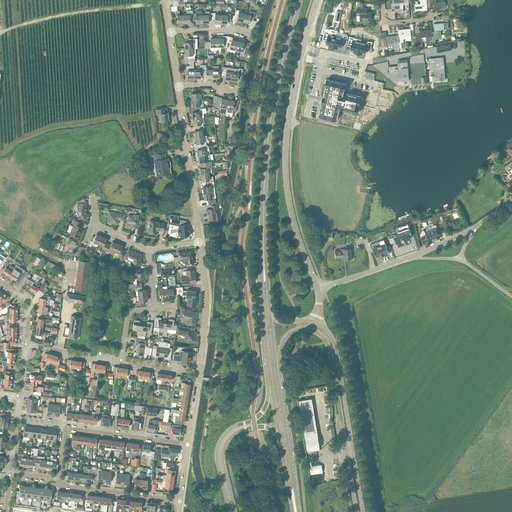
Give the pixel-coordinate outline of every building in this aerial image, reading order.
[(408,0),(392,0),(394,9),(395,9),(396,15),(404,14),(403,8),(400,8),(400,2),(408,2),(408,3),(409,3),(408,0)] [(426,0),(420,0),(420,3),(415,4),(415,10),(427,9),(427,7),(426,0)] [(426,0),(427,7),(430,7),(430,9),(442,8),(445,8),(446,6),(445,3),(444,2),(442,2),(442,1),(436,2),(435,0),(426,0)] [(243,21),(245,13),(239,12),(239,10),(236,9),(235,15),(238,16),(237,20),(243,21)] [(367,9),(357,9),(357,15),(360,15),(360,21),(371,21),(371,12),(367,12),(367,9)] [(190,19),(193,19),(193,10),(186,10),(186,15),(183,15),(183,23),(190,23),(190,19)] [(202,23),(202,11),(200,10),(197,10),(195,11),(195,13),(193,13),(193,10),(193,19),(196,19),(196,23),(202,23)] [(212,19),(212,13),(209,13),(209,11),(205,11),(205,14),(202,14),(202,11),(202,23),(208,23),(208,19),(212,19)] [(253,20),(255,12),(249,11),(248,14),(245,13),(243,21),(248,23),(249,19),(253,20)] [(221,15),(215,14),(215,13),(212,13),(212,19),(215,19),(215,22),(221,23),(221,15)] [(231,21),(231,13),(227,13),(227,15),(221,15),(221,23),(227,23),(227,21),(231,21)] [(436,42),(435,39),(442,38),(441,29),(448,29),(448,22),(434,23),(434,29),(432,30),(433,42),(436,42)] [(398,29),(399,35),(400,48),(406,47),(405,39),(411,38),(414,38),(413,30),(410,30),(410,28),(398,29)] [(433,45),(433,42),(432,30),(419,31),(420,32),(415,32),(416,44),(421,44),(420,37),(426,37),(427,46),(433,45)] [(326,32),(324,39),(327,40),(326,46),(329,46),(329,47),(334,48),(336,37),(329,35),(329,33),(326,32)] [(387,38),(381,38),(382,46),(387,46),(388,49),(394,48),(400,48),(399,35),(387,36),(387,38)] [(336,37),(334,48),(338,49),(338,48),(341,49),(342,43),(346,44),(348,37),(344,36),(343,39),(336,37)] [(349,37),(348,44),(351,45),(350,50),(353,51),(352,52),(357,53),(360,42),(360,39),(353,38),(349,37)] [(188,38),(188,42),(184,42),(184,49),(193,49),(193,42),(195,42),(195,38),(188,38)] [(217,46),(217,38),(210,38),(211,42),(207,42),(207,48),(211,48),(211,49),(217,49),(217,46)] [(226,48),(227,42),(223,42),(223,38),(217,38),(217,46),(223,46),(223,48),(226,48)] [(236,49),(238,41),(232,39),(231,43),(227,42),(226,48),(229,49),(229,50),(235,52),(236,49)] [(244,56),(246,47),(243,46),(244,42),(238,41),(236,49),(242,50),(241,55),(244,56)] [(360,42),(357,53),(362,54),(362,53),(365,54),(366,48),(370,49),(371,42),(368,41),(367,43),(360,42)] [(451,43),(436,47),(437,53),(452,49),(451,43)] [(188,58),(195,58),(194,55),(193,55),(193,49),(184,49),(185,55),(188,55),(188,58)] [(442,69),(444,69),(443,57),(435,58),(435,63),(429,64),(430,71),(432,70),(434,70),(434,75),(434,76),(435,75),(436,75),(437,77),(437,81),(445,80),(445,74),(442,74),(442,69)] [(195,58),(188,58),(188,61),(189,61),(189,65),(186,65),(186,70),(187,70),(187,78),(194,78),(194,69),(194,61),(195,61),(195,58)] [(398,64),(398,66),(388,67),(389,74),(398,73),(399,76),(401,76),(401,81),(409,80),(408,75),(406,75),(406,70),(408,70),(407,60),(399,60),(399,63),(398,64)] [(200,77),(200,74),(203,74),(203,65),(200,65),(200,67),(197,67),(197,69),(194,69),(194,78),(200,77)] [(212,69),(209,69),(208,67),(206,67),(206,65),(203,65),(203,74),(206,74),(206,77),(212,77),(212,66),(212,69)] [(212,66),(212,77),(219,77),(219,74),(222,75),(222,69),(222,68),(219,67),(219,66),(212,66)] [(222,69),(222,75),(225,76),(225,79),(231,80),(233,68),(223,66),(223,68),(222,68),(222,69)] [(233,68),(231,80),(237,81),(238,78),(241,78),(242,69),(238,68),(238,69),(233,68)] [(326,80),(318,116),(337,120),(339,113),(340,108),(344,108),(343,111),(357,114),(360,97),(347,94),(346,97),(343,96),(345,84),(326,80)] [(226,108),(228,100),(222,99),(221,104),(216,103),(215,106),(215,110),(220,111),(226,112),(226,108)] [(195,105),(195,109),(198,109),(202,108),(203,108),(203,103),(202,103),(202,100),(199,100),(191,100),(191,106),(195,105)] [(226,108),(226,112),(232,113),(233,110),(236,111),(237,105),(233,104),(234,100),(228,100),(226,108)] [(166,113),(166,108),(155,110),(156,114),(160,114),(161,122),(169,121),(167,113),(166,113)] [(202,108),(198,109),(195,109),(195,112),(191,113),(192,119),(200,118),(203,117),(202,109),(202,108)] [(200,118),(192,119),(193,125),(197,124),(197,128),(203,127),(203,123),(201,124),(200,118)] [(203,127),(197,128),(197,130),(194,131),(195,138),(206,136),(203,136),(202,130),(204,129),(203,127)] [(206,136),(195,138),(196,143),(199,143),(200,146),(209,145),(206,145),(206,142),(207,142),(206,136)] [(209,145),(200,146),(200,150),(197,150),(197,152),(195,152),(196,156),(209,154),(206,155),(205,151),(209,150),(209,148),(209,145)] [(150,161),(154,161),(156,175),(170,173),(168,158),(165,159),(164,154),(149,156),(150,161)] [(209,154),(196,156),(197,160),(198,160),(199,161),(202,161),(203,165),(214,163),(214,159),(210,160),(209,154)] [(214,163),(203,165),(203,168),(200,169),(201,175),(209,173),(208,167),(215,166),(214,163)] [(209,173),(201,175),(202,180),(205,179),(206,183),(214,182),(213,176),(209,177),(209,173)] [(214,182),(206,183),(206,187),(203,187),(204,193),(212,192),(211,188),(214,188),(214,182)] [(212,192),(204,193),(204,199),(208,199),(209,206),(210,205),(216,205),(215,198),(213,198),(212,192)] [(87,218),(86,207),(86,202),(79,202),(74,208),(76,209),(78,209),(79,219),(87,218)] [(216,205),(210,205),(211,210),(206,210),(207,214),(209,214),(210,220),(217,219),(216,209),(217,209),(217,205),(216,205)] [(124,215),(109,212),(108,223),(118,224),(118,220),(123,221),(124,215)] [(128,215),(126,227),(136,228),(138,215),(134,214),(133,216),(128,215)] [(186,224),(186,221),(178,220),(179,216),(170,214),(169,218),(172,219),(171,224),(178,225),(179,229),(177,229),(178,233),(180,233),(181,236),(180,236),(180,237),(189,235),(188,224),(186,224)] [(419,216),(412,218),(414,224),(421,222),(419,216)] [(74,224),(70,233),(78,237),(81,231),(80,231),(82,227),(79,226),(80,223),(74,220),(72,223),(74,224)] [(152,232),(153,232),(155,232),(156,230),(162,231),(164,223),(157,222),(157,221),(150,220),(148,231),(149,231),(149,232),(152,232)] [(433,226),(432,223),(421,228),(424,234),(425,234),(429,242),(439,238),(437,232),(439,231),(437,227),(438,227),(438,226),(435,227),(434,226),(433,226),(433,225),(433,226)] [(394,236),(397,243),(402,241),(402,242),(402,241),(404,241),(405,241),(404,240),(409,239),(408,235),(411,234),(408,224),(406,225),(407,225),(398,228),(398,227),(396,228),(398,235),(394,236)] [(332,232),(323,232),(324,240),(332,240),(332,232)] [(98,244),(101,236),(96,234),(93,241),(90,240),(88,245),(91,246),(92,244),(94,245),(95,243),(98,244)] [(104,252),(108,244),(105,242),(106,239),(101,236),(98,244),(101,245),(99,250),(104,252)] [(384,239),(370,244),(373,252),(373,251),(374,251),(376,257),(381,256),(385,255),(384,254),(389,253),(388,249),(391,248),(390,245),(387,246),(386,243),(384,239)] [(110,253),(111,250),(114,251),(117,244),(112,241),(110,245),(108,244),(104,252),(105,250),(110,253)] [(121,258),(123,253),(123,252),(124,250),(121,249),(123,246),(117,244),(114,251),(119,254),(118,256),(121,258)] [(344,254),(344,259),(353,259),(353,254),(352,254),(352,249),(352,246),(346,246),(346,249),(346,254),(344,254)] [(123,263),(125,258),(131,261),(132,265),(141,264),(140,255),(128,249),(126,254),(123,253),(121,258),(119,261),(123,263)] [(346,254),(346,249),(341,249),(341,250),(335,250),(335,259),(342,258),(342,259),(344,259),(344,254),(346,254)] [(191,251),(178,253),(179,260),(180,259),(186,264),(186,266),(193,264),(191,251)] [(79,260),(75,289),(85,291),(90,262),(79,260)] [(9,276),(14,268),(10,265),(8,269),(6,267),(3,272),(9,276)] [(14,268),(9,276),(15,280),(18,282),(24,273),(15,267),(14,268)] [(136,278),(144,277),(144,272),(140,272),(140,269),(132,270),(132,273),(135,273),(136,278)] [(193,270),(186,271),(186,275),(181,276),(182,285),(196,283),(195,274),(194,275),(193,270)] [(36,278),(37,277),(34,275),(33,276),(31,279),(27,277),(23,285),(29,289),(34,282),(36,278)] [(44,281),(39,289),(42,291),(47,283),(44,281)] [(34,282),(29,289),(36,293),(39,288),(40,286),(35,283),(34,282)] [(165,289),(162,287),(162,284),(158,285),(159,287),(158,287),(159,295),(162,295),(163,298),(168,298),(167,289),(165,289)] [(177,294),(181,295),(185,296),(185,297),(188,298),(187,305),(196,307),(197,300),(194,300),(195,292),(186,290),(186,291),(183,291),(182,287),(181,287),(177,288),(176,288),(177,294)] [(0,295),(0,299),(2,301),(1,302),(4,304),(6,302),(9,297),(7,295),(2,292),(0,295)] [(67,293),(65,300),(83,303),(84,296),(67,293)] [(40,298),(39,305),(49,306),(50,296),(45,295),(43,296),(43,298),(40,298)] [(146,295),(138,296),(139,302),(135,302),(136,305),(144,304),(144,301),(147,301),(146,295)] [(7,307),(7,314),(10,313),(17,313),(17,308),(16,308),(16,305),(12,305),(12,307),(10,307),(7,307)] [(38,313),(44,313),(48,314),(49,306),(39,305),(38,313)] [(196,313),(181,310),(180,319),(187,320),(186,324),(194,325),(196,313)] [(4,320),(0,320),(0,325),(4,324),(5,324),(10,324),(10,321),(17,321),(17,313),(10,313),(7,314),(6,314),(6,318),(6,321),(5,321),(4,320)] [(71,315),(68,337),(77,338),(81,317),(71,315)] [(161,338),(164,320),(161,320),(161,318),(155,317),(154,330),(158,330),(158,335),(158,337),(161,338)] [(36,326),(42,326),(43,322),(49,323),(50,320),(43,319),(38,318),(36,326)] [(164,320),(161,338),(162,338),(162,335),(166,336),(167,329),(175,330),(176,326),(176,325),(173,325),(174,320),(168,319),(168,321),(164,320)] [(140,338),(143,323),(139,322),(139,320),(134,320),(132,330),(137,330),(137,335),(137,338),(140,338)] [(143,323),(140,338),(141,338),(141,336),(145,336),(145,332),(150,332),(152,322),(147,321),(146,323),(143,323)] [(42,326),(36,326),(35,334),(36,334),(35,337),(41,338),(41,335),(47,336),(48,333),(42,331),(42,326)] [(194,341),(195,336),(194,336),(195,332),(190,331),(191,328),(181,327),(176,326),(175,330),(175,334),(185,335),(184,339),(189,340),(189,341),(194,341)] [(9,335),(17,335),(17,327),(9,327),(9,329),(7,329),(7,335),(9,335)] [(157,356),(161,356),(163,338),(160,338),(160,341),(159,341),(158,346),(153,345),(151,357),(157,358),(157,356)] [(167,342),(163,342),(164,338),(163,338),(161,356),(164,357),(164,359),(169,360),(171,348),(166,347),(167,342)] [(136,348),(149,350),(149,346),(145,346),(145,340),(136,339),(135,344),(137,345),(136,348)] [(15,352),(16,349),(9,348),(9,351),(8,351),(8,356),(15,357),(15,352)] [(149,350),(136,348),(136,352),(133,352),(133,357),(143,359),(143,354),(148,354),(149,350)] [(191,358),(192,352),(180,351),(180,355),(176,355),(176,361),(179,361),(181,362),(188,363),(189,359),(188,359),(189,357),(191,358)] [(45,353),(44,357),(43,359),(51,362),(53,354),(48,353),(48,354),(45,353)] [(61,358),(58,357),(58,356),(53,354),(51,362),(56,363),(57,361),(59,362),(61,358)] [(0,366),(6,368),(7,365),(12,365),(13,363),(14,363),(15,357),(8,356),(7,360),(3,360),(3,364),(0,363),(0,366)] [(75,368),(76,360),(71,360),(68,359),(67,364),(70,365),(70,367),(75,368)] [(85,362),(76,360),(75,368),(81,369),(81,367),(84,367),(85,362)] [(87,369),(86,375),(89,375),(89,377),(93,377),(94,371),(99,371),(100,364),(92,363),(91,368),(90,368),(90,370),(87,369)] [(107,373),(107,372),(107,371),(108,371),(109,366),(106,366),(106,365),(100,364),(99,371),(107,373)] [(6,368),(0,366),(0,369),(3,370),(2,373),(5,374),(5,378),(12,378),(13,374),(11,374),(12,371),(6,371),(6,368)] [(113,372),(113,373),(113,375),(115,376),(116,373),(116,374),(121,375),(122,367),(114,366),(113,372)] [(131,369),(122,367),(121,375),(127,376),(127,375),(130,375),(131,369)] [(137,370),(136,375),(138,375),(138,377),(143,378),(145,371),(139,370),(139,371),(137,370)] [(145,371),(143,378),(149,379),(149,378),(152,378),(153,372),(145,371)] [(163,384),(165,374),(158,373),(157,378),(161,379),(161,383),(163,384)] [(32,374),(32,375),(31,375),(30,378),(31,378),(31,382),(37,383),(37,380),(41,381),(42,376),(38,375),(32,374)] [(165,374),(163,384),(166,384),(167,380),(172,381),(172,375),(165,374)] [(175,387),(189,390),(191,384),(185,383),(184,385),(181,385),(181,386),(178,386),(180,376),(177,376),(175,387)] [(11,389),(11,385),(12,378),(5,378),(4,384),(5,384),(5,388),(11,389)] [(41,387),(36,386),(37,383),(31,382),(30,390),(41,392),(41,387)] [(189,390),(175,387),(174,390),(183,391),(183,395),(188,396),(189,390)] [(311,398),(298,400),(305,441),(307,452),(320,450),(318,438),(311,398)] [(187,402),(173,400),(172,402),(177,403),(176,404),(181,405),(180,407),(186,408),(187,402)] [(148,407),(147,415),(157,416),(158,409),(148,407)] [(91,415),(90,422),(97,423),(99,408),(96,408),(96,412),(92,412),(91,415)] [(122,426),(124,409),(122,408),(120,418),(117,417),(116,425),(122,426)] [(0,423),(8,424),(9,417),(5,416),(6,413),(0,412),(0,416),(1,416),(0,420),(0,423)] [(181,424),(182,420),(184,420),(185,414),(173,412),(173,415),(175,416),(174,423),(181,424)] [(102,423),(110,424),(111,417),(107,416),(107,415),(103,414),(102,423)] [(140,429),(141,423),(142,424),(143,418),(133,417),(132,424),(134,424),(134,428),(140,429)] [(148,424),(147,429),(148,429),(148,430),(148,431),(150,431),(151,431),(151,430),(155,430),(155,428),(158,428),(159,420),(152,419),(151,424),(148,424)] [(170,428),(168,428),(168,434),(171,435),(171,433),(180,434),(181,426),(172,424),(172,428),(170,428)] [(91,437),(89,451),(92,452),(93,445),(96,445),(97,438),(91,437)] [(111,447),(112,440),(106,439),(104,453),(103,460),(105,460),(106,453),(107,454),(108,447),(111,447)] [(117,451),(116,455),(119,455),(120,452),(123,452),(123,449),(124,449),(124,442),(118,441),(117,448),(117,451)] [(133,443),(131,458),(133,458),(134,453),(135,454),(136,451),(138,451),(139,444),(133,443)] [(143,444),(142,451),(142,454),(146,454),(146,455),(149,456),(150,445),(143,444)] [(174,457),(174,455),(177,455),(178,449),(169,448),(168,450),(161,449),(160,455),(174,457)] [(26,466),(27,456),(24,456),(24,454),(18,453),(17,462),(20,462),(20,465),(26,466)] [(27,456),(26,466),(33,467),(33,464),(36,464),(37,456),(31,455),(31,457),(27,456)] [(37,456),(36,464),(39,465),(39,468),(45,469),(47,459),(44,458),(44,456),(37,456)] [(131,459),(131,465),(138,466),(139,458),(134,457),(134,459),(131,459)] [(55,468),(57,459),(50,458),(50,459),(47,459),(45,469),(52,469),(52,468),(55,468)] [(71,472),(68,471),(66,471),(65,475),(68,476),(68,478),(74,479),(76,461),(76,458),(73,458),(72,467),(71,472)] [(166,473),(174,474),(175,470),(171,469),(171,467),(174,467),(174,463),(166,462),(165,468),(161,467),(161,468),(159,468),(159,470),(160,471),(166,472),(166,473)] [(97,480),(104,481),(105,471),(99,470),(99,469),(100,469),(100,465),(97,464),(96,471),(96,473),(98,474),(97,480)] [(309,465),(310,474),(322,473),(322,464),(309,465)] [(87,466),(86,480),(92,481),(92,477),(95,477),(96,473),(96,471),(90,470),(91,466),(87,466)] [(140,476),(140,479),(135,478),(134,487),(140,487),(142,473),(140,472),(139,476),(140,476)] [(157,484),(157,483),(161,484),(161,486),(164,487),(173,488),(174,481),(165,479),(165,481),(162,480),(156,479),(155,479),(155,478),(151,477),(151,479),(153,479),(152,483),(151,489),(156,490),(157,484)] [(31,485),(31,487),(27,486),(25,504),(28,504),(29,499),(35,499),(34,505),(37,506),(40,488),(35,487),(36,485),(34,485),(35,483),(33,483),(32,485),(31,485)] [(25,504),(27,486),(21,485),(21,484),(20,484),(19,488),(20,488),(20,491),(17,490),(16,503),(19,503),(19,497),(23,498),(22,504),(25,504)] [(44,486),(44,488),(40,488),(37,506),(40,506),(41,500),(48,501),(47,504),(50,505),(52,489),(48,489),(48,487),(47,487),(47,485),(45,484),(45,487),(44,486)] [(76,493),(74,507),(76,508),(77,502),(81,503),(81,500),(82,494),(76,493)] [(112,498),(106,497),(103,511),(106,511),(108,504),(111,505),(112,498)] [(121,511),(124,499),(117,498),(116,506),(114,506),(113,511),(117,511),(118,511),(119,508),(118,508),(118,506),(123,506),(121,511)] [(124,499),(121,511),(124,511),(125,509),(124,509),(124,506),(129,507),(129,500),(124,499)] [(134,508),(135,501),(129,500),(129,507),(127,511),(130,511),(131,510),(130,510),(130,507),(134,508)]
